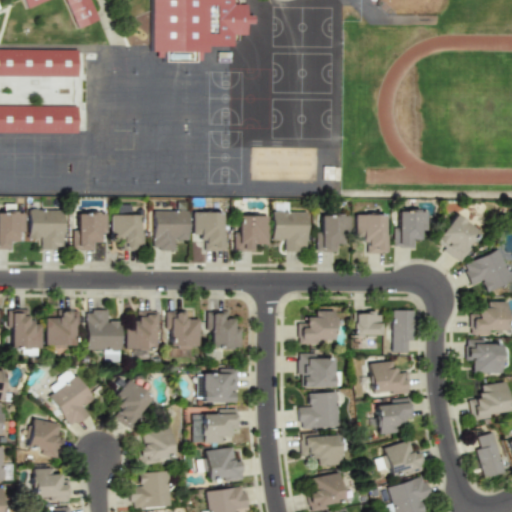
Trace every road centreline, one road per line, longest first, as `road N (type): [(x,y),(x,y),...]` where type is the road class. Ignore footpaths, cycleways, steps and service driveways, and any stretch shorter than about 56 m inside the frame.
road 1 (residential): [(511,499),(476,510),(462,498),(439,396),(434,286),(419,279),(269,282)]
road 2 (residential): [(0,279),(269,282)]
road 3 (residential): [(269,282),(268,419),(279,511)]
